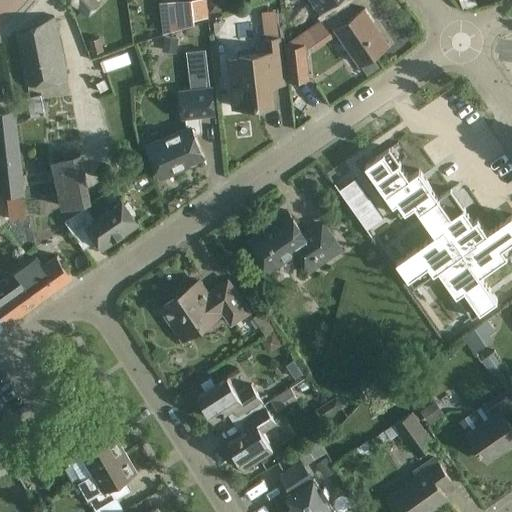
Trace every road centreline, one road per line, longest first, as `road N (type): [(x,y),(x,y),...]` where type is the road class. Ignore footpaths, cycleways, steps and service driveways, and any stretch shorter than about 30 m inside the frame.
road 1 (residential): [(95,296),(460,37)]
road 2 (residential): [(230,511),(95,296)]
